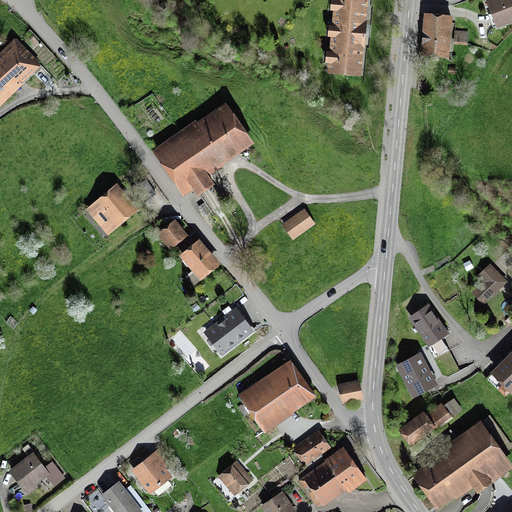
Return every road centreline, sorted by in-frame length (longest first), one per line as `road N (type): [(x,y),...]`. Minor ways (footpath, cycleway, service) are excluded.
road 1 (residential): [(281,332),(23,0)]
road 2 (residential): [(47,511),(281,332)]
road 3 (secondary): [(409,0),(385,268)]
road 4 (secondary): [(385,268),(374,426)]
road 5 (residential): [(374,426),(345,416),(281,332)]
road 6 (residential): [(281,332),(369,269),(385,268)]
